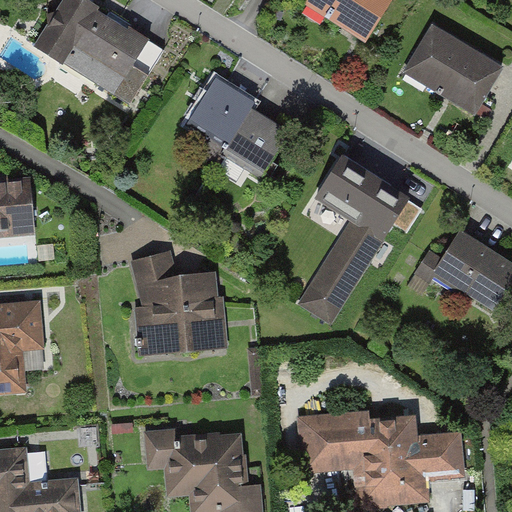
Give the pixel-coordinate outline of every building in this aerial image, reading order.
[(156,45),(83,0),(69,0),(40,47),(123,99),(156,45)] [(398,0),(314,0),(309,8),(371,46),(398,0)] [(508,68),(436,24),(406,74),(478,117),(508,68)] [(196,119),(238,146),(263,108),(221,81),(196,119)] [(298,140),(260,115),(232,156),(270,182),(298,140)] [(415,200),(349,159),(317,210),(350,230),(304,304),(337,325),(415,200)] [(0,238),(40,235),(36,184),(0,186),(0,238)] [(511,300),(511,260),(467,233),(438,279),(501,318),(511,300)] [(135,305),(146,359),(230,353),(225,276),(182,280),(174,257),(132,264),(144,304),(135,305)] [(46,306),(0,307),(0,397),(31,396),(29,353),(49,352),(46,306)] [(374,415),(300,418),(303,475),(358,472),(360,508),(434,505),(433,479),(467,478),(466,440),(424,441),(423,424),(375,426),(374,415)] [(251,511),(246,436),(194,439),(195,460),(167,462),(170,500),(198,498),(198,511),(251,511)] [(0,459),(0,511),(87,511),(84,484),(38,484),(36,456),(0,459)]
